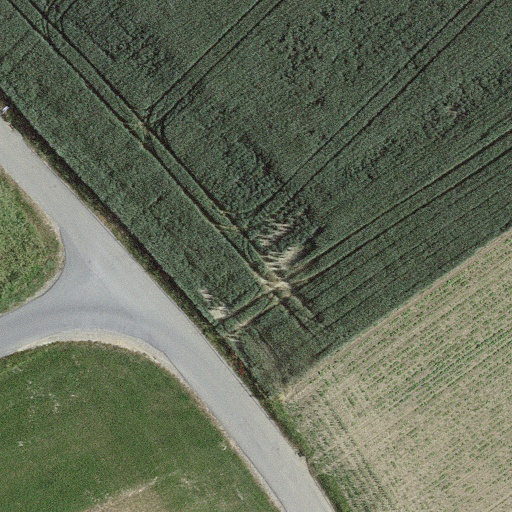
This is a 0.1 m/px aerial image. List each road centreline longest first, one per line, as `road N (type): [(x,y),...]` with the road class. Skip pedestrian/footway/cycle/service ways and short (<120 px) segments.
road 1 (unclassified): [(308,511),(246,422),(143,309)]
road 2 (unclassified): [(143,309),(0,136)]
road 3 (unclassified): [(0,358),(143,309)]
